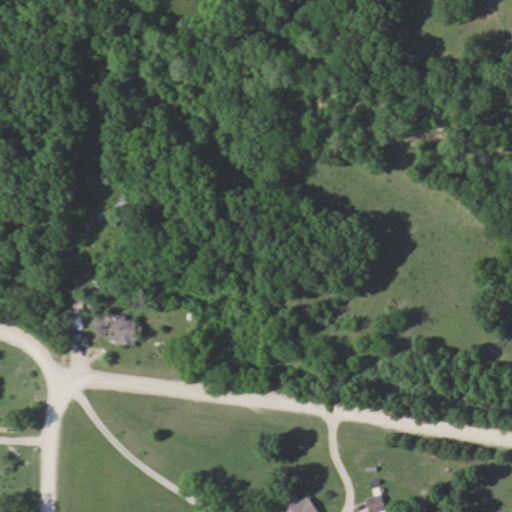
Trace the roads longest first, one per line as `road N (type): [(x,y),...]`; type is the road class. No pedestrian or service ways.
road 1 (residential): [(52,376),(269,397),(511,437)]
road 2 (residential): [(47,511),(52,376)]
